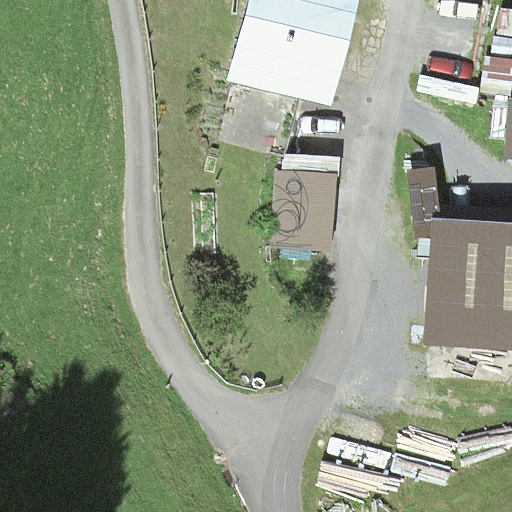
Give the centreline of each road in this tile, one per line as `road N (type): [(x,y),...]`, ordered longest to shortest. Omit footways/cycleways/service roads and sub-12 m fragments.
road 1 (track): [(417,0),(352,330),(278,451),(271,511)]
road 2 (track): [(278,451),(211,405),(152,268),(149,72),(128,0)]
